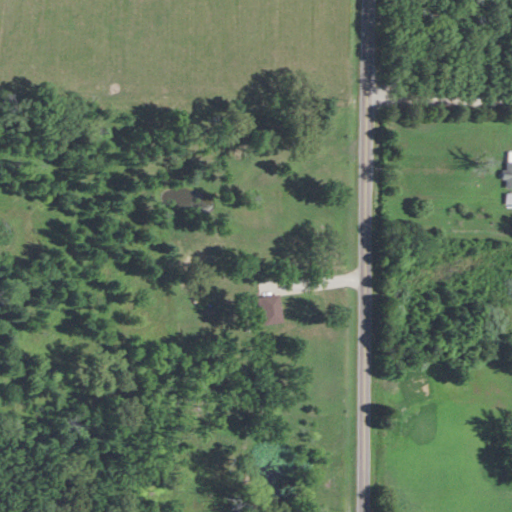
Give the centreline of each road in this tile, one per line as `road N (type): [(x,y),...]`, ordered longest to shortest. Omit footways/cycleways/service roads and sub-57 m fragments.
road 1 (tertiary): [(363,511),(369,0)]
road 2 (track): [(365,281),(327,284),(306,300),(268,374),(209,444),(200,511)]
road 3 (residential): [(368,102),(511,98)]
